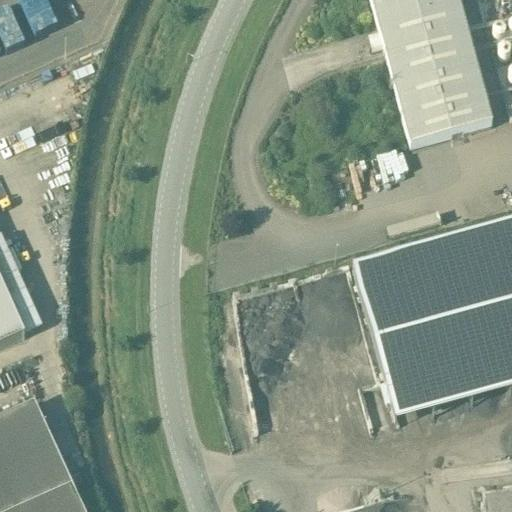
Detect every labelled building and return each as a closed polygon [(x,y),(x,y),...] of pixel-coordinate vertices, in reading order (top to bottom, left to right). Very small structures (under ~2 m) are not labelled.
[(367,0),(410,153),(491,131),(455,0),(367,0)] [(0,288),(0,352),(24,341),(0,288)] [(258,303),(240,306),(259,436),(291,431),(284,388),(276,389),(269,340),(263,341),(258,303)] [(321,336),(303,339),(306,361),(302,362),(304,376),(340,371),(338,360),(325,362),(321,336)] [(80,511),(33,407),(0,422),(0,511),(80,511)]
